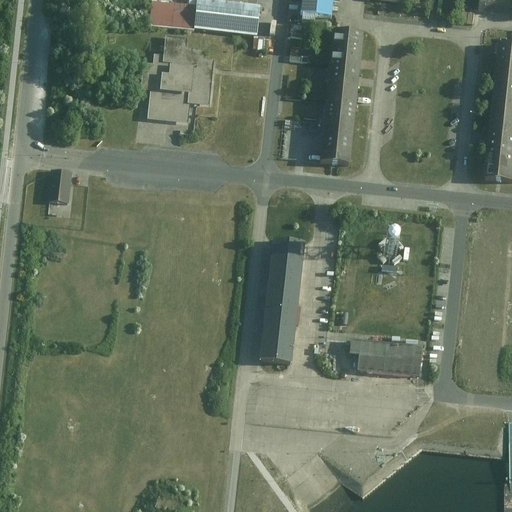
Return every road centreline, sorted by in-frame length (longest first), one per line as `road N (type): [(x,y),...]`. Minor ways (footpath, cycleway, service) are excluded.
road 1 (unclassified): [(371,188),(387,28),(472,37),(456,198)]
road 2 (unclassified): [(228,511),(265,178)]
road 3 (unclassified): [(464,199),(448,388),(460,397),(511,403)]
road 4 (unclassified): [(20,156),(265,178)]
road 5 (unclassified): [(20,156),(0,345)]
road 6 (unclassified): [(265,178),(283,0)]
road 7 (unclassified): [(37,0),(20,156)]
